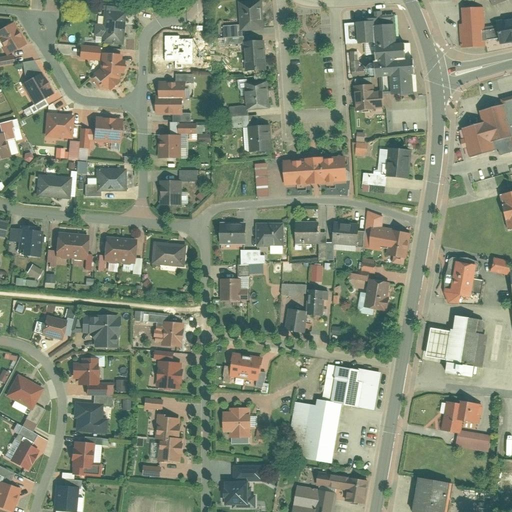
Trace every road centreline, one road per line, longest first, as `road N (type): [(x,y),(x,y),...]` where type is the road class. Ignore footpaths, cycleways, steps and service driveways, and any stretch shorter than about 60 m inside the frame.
road 1 (residential): [(425,226),(330,200),(221,206),(200,226)]
road 2 (residential): [(34,511),(57,441),(60,397),(40,358),(0,343)]
road 3 (residential): [(204,332),(403,364)]
road 4 (residential): [(204,332),(205,511)]
road 5 (secondary): [(375,511),(403,364)]
road 6 (secondary): [(425,226),(436,79)]
road 7 (residential): [(141,222),(0,204)]
road 8 (residential): [(141,105),(148,34),(161,22),(195,18),(200,0)]
road 9 (secondary): [(403,364),(425,226)]
road 10 (residential): [(42,38),(74,99),(141,105)]
